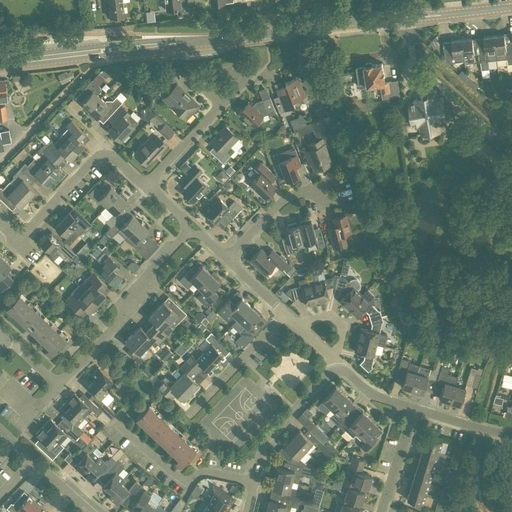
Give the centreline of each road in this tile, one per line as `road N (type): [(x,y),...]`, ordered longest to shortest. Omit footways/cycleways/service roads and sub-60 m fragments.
road 1 (unclassified): [(0,63),(511,6)]
road 2 (residential): [(59,387),(128,316),(151,269),(186,232)]
road 3 (residential): [(145,185),(113,158),(93,158),(19,241)]
road 4 (residential): [(252,481),(210,471),(187,483),(116,424)]
road 5 (residential): [(252,481),(262,443),(335,369)]
road 6 (residential): [(187,413),(284,314)]
